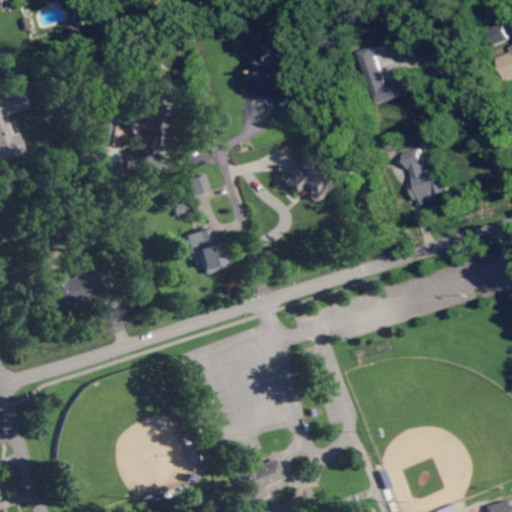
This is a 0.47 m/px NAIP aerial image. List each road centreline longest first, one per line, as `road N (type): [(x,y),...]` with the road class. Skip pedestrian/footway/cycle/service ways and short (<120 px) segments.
road 1 (residential): [(1,384),(511,220)]
road 2 (residential): [(43,511),(1,384)]
